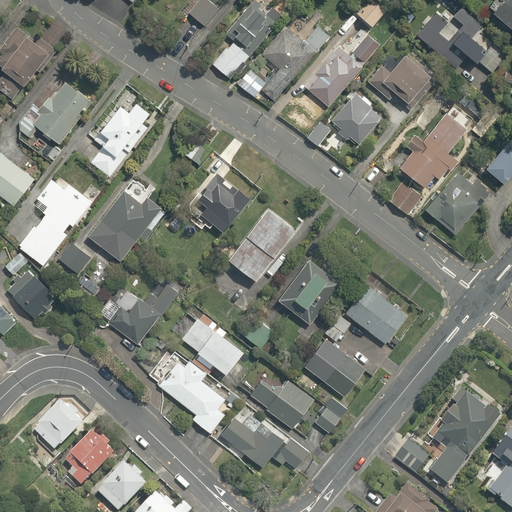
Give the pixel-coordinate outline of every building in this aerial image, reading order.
[(217,8),(207,0),(197,0),(186,14),(201,27),(217,8)] [(258,0),(261,2),(257,5),(262,10),(270,3),(274,7),(280,1),(279,0),(258,0)] [(382,11),(369,0),(364,0),(353,13),(368,27),(382,11)] [(511,0),(500,0),(489,14),(511,33),(511,0)] [(461,50),(482,24),(458,4),(449,15),(460,24),(447,41),(438,33),(446,24),(433,13),(415,36),(455,68),(466,54),(461,50)] [(263,20),(247,7),(227,33),(243,46),(263,20)] [(252,98),(259,89),(272,100),(276,96),(281,100),(293,87),(288,82),(333,30),(320,18),(300,42),(283,27),(259,54),(276,69),(265,82),(247,66),(233,82),(252,98)] [(187,26),(178,20),(172,29),(180,35),(187,26)] [(15,27),(0,46),(0,70),(0,91),(11,100),(48,53),(15,27)] [(365,35),(351,53),(363,63),(378,46),(365,35)] [(247,56),(230,41),(210,63),(227,79),(247,56)] [(323,111),(326,107),(361,66),(349,55),(335,44),(300,85),(320,102),(316,106),(323,111)] [(379,65),(364,82),(387,102),(393,96),(403,105),(410,111),(433,85),(426,79),(429,76),(419,67),(404,53),(386,72),(379,65)] [(36,105),(31,101),(13,126),(29,137),(34,130),(55,145),(89,99),(62,80),(48,98),(44,95),(36,105)] [(353,147),(357,141),(359,143),(380,117),(350,94),(330,120),(333,123),(329,128),(353,147)] [(130,101),(123,111),(114,104),(89,138),(100,146),(89,161),(109,176),(145,128),(139,123),(147,113),(130,101)] [(451,104),(443,114),(461,128),(469,118),(451,104)] [(459,162),(449,154),(445,151),(462,129),(461,128),(443,114),(441,113),(421,140),(411,132),(402,144),(410,150),(396,168),(404,175),(422,189),(432,177),(436,180),(444,168),(450,173),(459,162)] [(315,121),(303,136),(316,146),(328,131),(315,121)] [(209,149),(193,137),(181,154),(197,166),(209,149)] [(511,146),(503,139),(480,168),(501,185),(511,172),(511,146)] [(31,179),(0,154),(0,197),(9,205),(31,179)] [(452,172),(421,210),(452,235),(483,197),(487,191),(473,180),(468,185),(452,172)] [(204,207),(199,213),(222,232),(247,201),(214,173),(193,198),(204,207)] [(40,266),(64,234),(62,232),(67,225),(69,227),(88,201),(52,174),(34,199),(44,206),(40,211),(42,213),(33,224),(31,222),(13,246),(40,266)] [(420,197),(399,181),(385,200),(406,216),(420,197)] [(164,211),(160,207),(143,195),(136,204),(120,191),(85,235),(118,261),(137,237),(141,241),(164,211)] [(292,229),(262,209),(226,261),(255,282),(292,229)] [(91,259),(69,241),(54,258),(76,276),(91,259)] [(24,258),(17,253),(4,270),(11,275),(24,258)] [(306,259),(274,300),(308,326),(340,285),(306,259)] [(52,296),(30,275),(11,295),(33,316),(52,296)] [(383,344),(403,316),(363,287),(343,314),(383,344)] [(128,311),(118,304),(103,323),(136,347),(160,316),(137,299),(128,311)] [(7,325),(12,321),(0,308),(0,352),(5,357),(22,341),(7,325)] [(240,353),(188,310),(170,332),(222,374),(240,353)] [(338,315),(324,333),(336,341),(349,324),(338,315)] [(364,368),(328,340),(322,335),(299,364),(305,370),(341,398),(364,368)] [(190,419),(207,433),(222,414),(215,409),(223,399),(199,380),(203,374),(185,360),(182,365),(175,360),(166,371),(156,384),(194,413),(190,419)] [(273,388),(263,381),(250,397),(290,428),(312,399),(282,376),(273,388)] [(446,486),(463,462),(496,417),(461,391),(439,421),(443,424),(432,439),(445,448),(427,472),(446,486)] [(83,418),(61,398),(32,430),(54,449),(83,418)] [(345,409),(328,398),(312,423),(329,434),(345,409)] [(241,423),(233,417),(219,436),(262,469),(271,457),(280,464),(284,460),(295,469),(304,457),(308,452),(288,438),(285,442),(283,441),(248,414),(241,423)] [(511,420),(489,450),(511,468),(511,420)] [(72,465),(66,470),(80,484),(114,450),(108,444),(111,441),(102,431),(98,434),(90,426),(62,455),(72,465)] [(430,453),(411,438),(393,459),(413,475),(430,453)] [(128,456),(95,488),(117,511),(150,479),(128,456)] [(511,511),(511,471),(505,466),(485,492),(511,511)] [(435,511),(438,509),(404,484),(383,511),(435,511)] [(132,511),(176,511),(181,507),(159,485),(147,497),(141,492),(134,500),(139,505),(132,511)]
